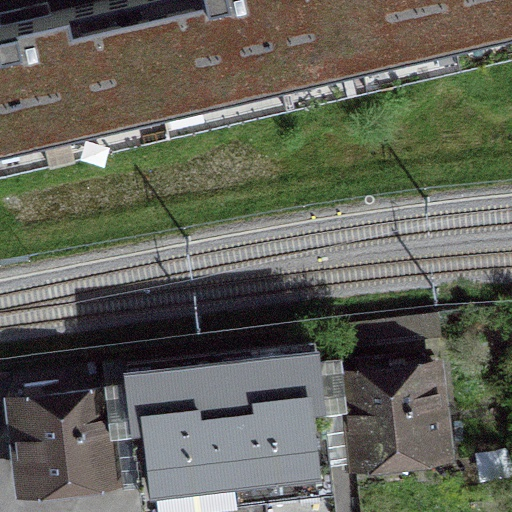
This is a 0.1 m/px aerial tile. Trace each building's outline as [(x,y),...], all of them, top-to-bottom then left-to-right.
[(161,82),(141,0),(102,0),(0,23),(0,145),(131,115),(126,90),(161,82)] [(359,37),(350,0),(141,0),(161,82),(195,74),(201,99),(330,69),(324,45),(359,37)] [(511,0),(350,0),(359,37),(394,29),(399,54),(511,27),(511,0)] [(260,430),(264,466),(329,459),(316,344),(222,354),(231,434),(260,430)] [(231,434),(222,354),(129,365),(144,496),(191,491),(189,475),(264,466),(260,430),(231,434)] [(435,363),(345,372),(353,453),(443,443),(435,363)] [(105,388),(15,399),(25,479),(115,468),(105,388)]
